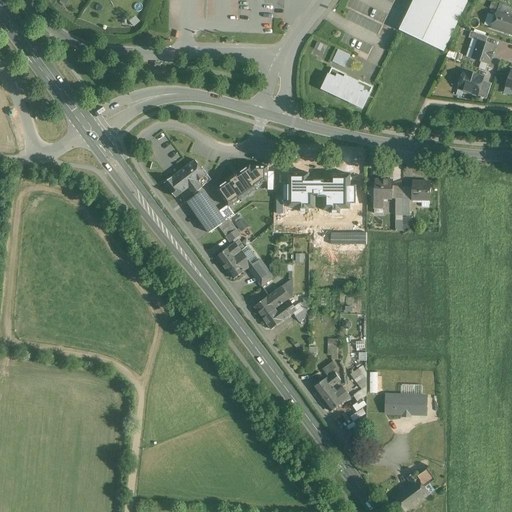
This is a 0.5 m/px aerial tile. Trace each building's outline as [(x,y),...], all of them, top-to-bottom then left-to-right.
[(466,2),(461,0),(415,0),(403,26),(401,31),(443,51),(466,2)] [(491,28),(511,34),(511,16),(497,11),(491,28)] [(479,41),(486,44),(488,37),(471,31),(469,38),(479,41)] [(479,41),(473,59),(488,64),(490,58),(492,59),(494,52),(492,52),(494,46),(486,44),(479,41)] [(344,67),(350,56),(340,51),(334,62),(344,67)] [(346,75),(332,68),(323,87),(330,90),(329,92),(337,96),(337,94),(343,97),(342,98),(357,105),(357,103),(364,106),(373,87),(370,86),(359,80),(358,81),(346,75)] [(464,72),(458,88),(465,90),(464,92),(471,94),(472,92),(478,94),(482,80),(483,78),(477,76),(477,75),(470,73),(470,74),(464,72)] [(492,83),(482,80),(478,94),(477,96),(487,99),(492,83)] [(194,194),(212,180),(202,167),(201,168),(195,161),(189,166),(188,165),(179,172),(180,172),(165,183),(171,191),(176,197),(189,188),(194,194)] [(228,181),(217,189),(229,207),(234,203),(233,201),(239,197),(241,200),(248,195),(247,193),(250,191),(251,192),(251,193),(257,188),(255,186),(261,181),(263,183),(264,182),(268,182),(268,167),(256,167),(253,169),(251,165),(239,173),(238,172),(227,180),(228,181)] [(293,192),(298,193),(298,192),(299,177),(283,176),(282,192),(293,192)] [(334,210),(338,211),(339,197),(340,179),(321,178),(320,194),(325,194),(324,204),(334,205),(334,210)] [(393,181),(376,181),(376,182),(375,195),(375,208),(385,209),(385,199),(392,199),(392,198),(393,186),(393,181)] [(431,182),(413,181),(413,187),(412,199),(412,200),(422,200),(429,200),(430,200),(431,182)] [(403,199),(403,187),(393,186),(392,198),(396,198),(403,199)] [(410,199),(412,199),(413,187),(403,187),(403,199),(410,199)] [(293,204),(302,204),(302,192),(298,192),(298,193),(293,192),(293,204)] [(223,224),(201,193),(188,202),(209,233),(223,224)] [(348,198),(339,197),(338,211),(347,211),(348,198)] [(243,231),(250,226),(241,215),(235,221),(243,231)] [(411,225),(411,216),(403,216),(403,219),(403,225),(409,225),(411,225)] [(233,224),(227,229),(226,229),(223,232),(227,237),(237,230),(233,224)] [(231,242),(238,237),(241,235),(237,230),(227,237),(231,242)] [(239,240),(223,252),(217,257),(227,270),(233,266),(229,261),(245,248),(239,240)] [(261,264),(256,256),(248,246),(245,248),(229,261),(233,266),(227,270),(233,279),(234,279),(248,268),(251,271),(261,264)] [(269,274),(261,264),(251,271),(259,282),(269,274)] [(286,301),(292,297),(293,279),(278,290),(286,301)] [(286,301),(278,290),(254,307),(265,321),(272,316),(268,312),(274,307),(276,309),(286,301)] [(309,302),(304,303),(301,303),(304,310),(308,310),(309,310),(309,302)] [(268,312),(272,316),(265,321),(271,329),(293,314),(286,304),(279,309),(277,311),(276,309),(274,307),(268,312)] [(299,322),(301,321),(302,321),(309,315),(309,310),(304,310),(295,316),(299,322)] [(332,347),(332,349),(332,359),(338,359),(338,340),(338,339),(332,339),(332,343),(328,343),(329,347),(332,347)] [(333,362),(326,367),(325,367),(323,369),(327,375),(337,368),(337,367),(333,362)] [(366,386),(366,384),(366,374),(363,367),(351,376),(362,390),(366,386)] [(378,393),(378,372),(370,372),(370,393),(378,393)] [(335,373),(327,378),(327,379),(326,379),(314,388),(320,397),(327,392),(330,397),(340,389),(337,384),(341,381),(335,373)] [(320,397),(327,407),(331,411),(350,397),(343,387),(340,389),(330,397),(327,392),(320,397)] [(426,397),(387,396),(387,413),(426,414),(426,397)] [(414,473),(416,475),(418,477),(424,472),(421,468),(414,473)] [(412,484),(402,491),(394,497),(404,511),(405,511),(430,495),(414,473),(408,478),(412,484)] [(426,479),(424,475),(423,474),(418,477),(421,482),(426,479)]
